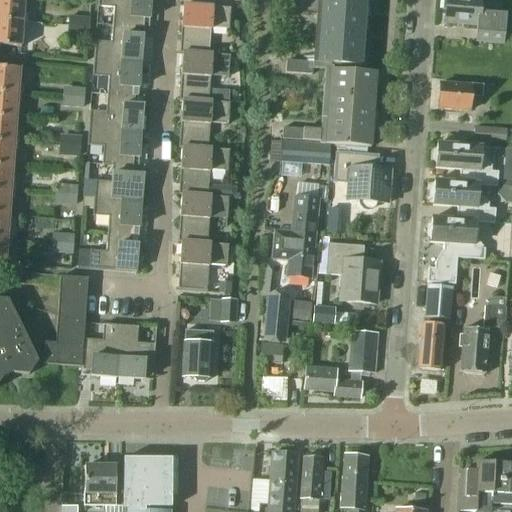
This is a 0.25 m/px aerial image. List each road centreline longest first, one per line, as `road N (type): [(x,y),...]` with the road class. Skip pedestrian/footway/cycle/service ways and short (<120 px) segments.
road 1 (residential): [(160,425),(165,322),(150,296),(166,0)]
road 2 (residential): [(392,423),(424,0)]
road 3 (tertiary): [(160,425),(392,423)]
